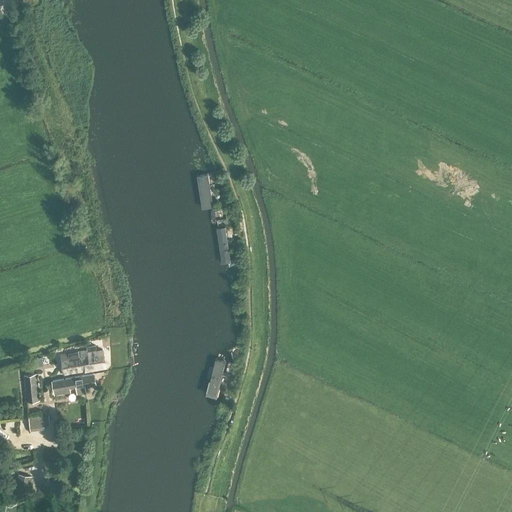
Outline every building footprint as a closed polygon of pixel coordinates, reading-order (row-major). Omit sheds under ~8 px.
[(219,165),(194,169),(201,222),(227,219),(219,165)] [(231,220),(209,225),(217,268),(239,263),(231,220)] [(88,350),(61,355),(64,374),(105,367),(103,349),(96,350),(96,346),(87,347),(88,350)] [(235,358),(214,352),(198,407),(219,413),(235,358)] [(36,373),(24,375),(27,401),(40,400),(36,373)] [(94,374),(53,380),(55,394),(71,391),(70,388),(76,387),(77,394),(86,392),(85,385),(96,383),(94,374)] [(29,423),(30,430),(44,428),(45,424),(49,423),(49,414),(30,415),(29,423)] [(19,474),(19,475),(16,494),(28,496),(32,476),(19,474)]
